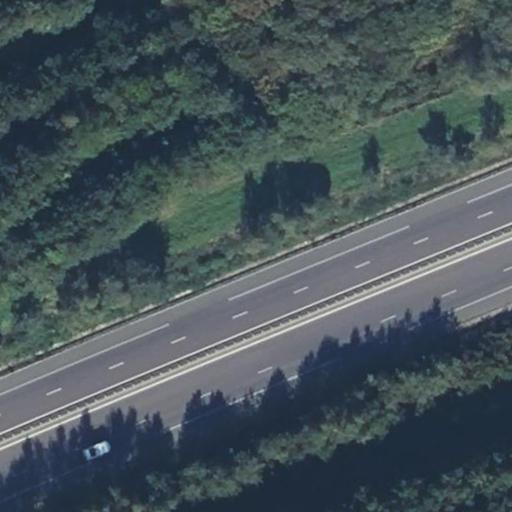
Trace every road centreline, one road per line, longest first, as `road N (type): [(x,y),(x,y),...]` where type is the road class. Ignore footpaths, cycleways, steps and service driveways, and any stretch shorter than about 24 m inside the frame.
road 1 (motorway): [(0,483),(511,265)]
road 2 (motorway): [(511,206),(0,418)]
